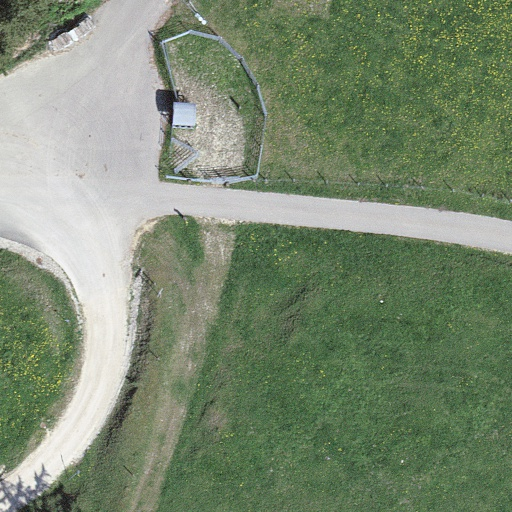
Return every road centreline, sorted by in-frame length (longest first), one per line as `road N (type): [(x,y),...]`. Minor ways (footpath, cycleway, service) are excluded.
road 1 (track): [(511,239),(406,219),(156,195),(14,141)]
road 2 (track): [(0,499),(56,455),(92,404),(109,313),(92,252),(14,141)]
road 3 (unclassified): [(14,141),(144,0)]
